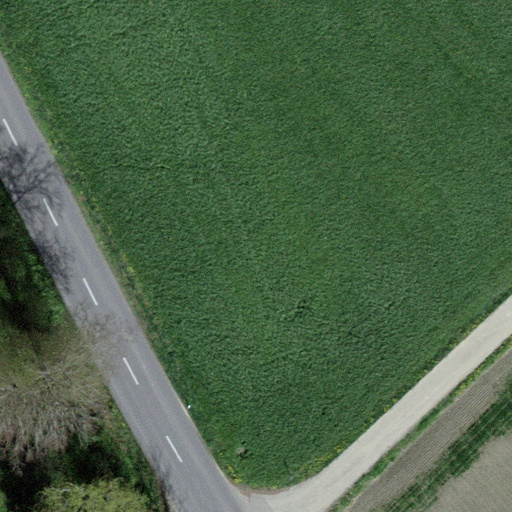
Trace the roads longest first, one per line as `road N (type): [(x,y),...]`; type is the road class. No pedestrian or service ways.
road 1 (tertiary): [(0,116),(212,511)]
road 2 (track): [(511,320),(305,511)]
